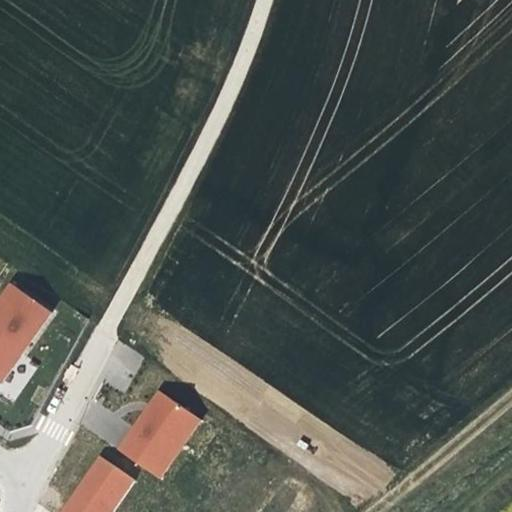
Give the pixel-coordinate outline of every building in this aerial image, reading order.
[(0,376),(10,384),(61,313),(22,286),(0,317),(0,376)] [(125,392),(145,355),(118,341),(98,378),(125,392)] [(160,416),(174,396),(170,393),(156,413),(160,416)] [(170,480),(211,421),(174,396),(160,416),(156,413),(129,451),(170,480)] [(122,511),(144,481),(110,457),(71,511),(122,511)]
